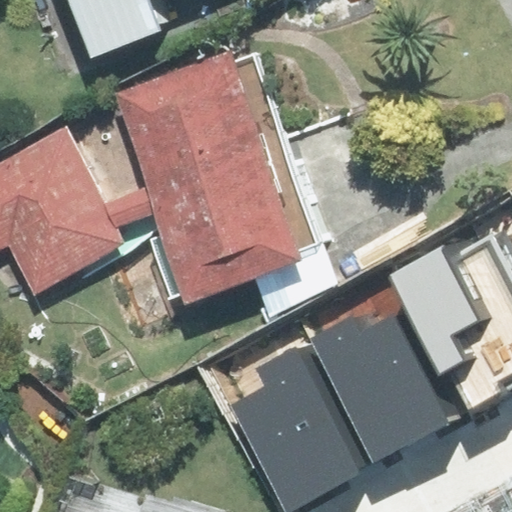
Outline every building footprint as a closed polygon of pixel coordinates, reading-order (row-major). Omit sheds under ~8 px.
[(85,0),(106,53),(174,28),(163,0),(85,0)] [(315,258),(239,47),(121,89),(197,300),(315,258)] [(72,123),(0,163),(0,253),(17,244),(42,290),(136,239),(72,123)] [(237,406),(290,503),(511,384),(511,253),(497,226),(388,285),(401,310),(363,330),(355,316),(260,367),(271,388),(237,406)] [(511,511),(511,487),(464,511),(511,511)]
